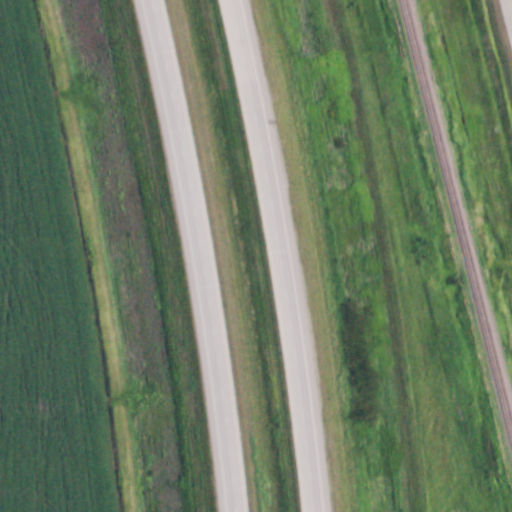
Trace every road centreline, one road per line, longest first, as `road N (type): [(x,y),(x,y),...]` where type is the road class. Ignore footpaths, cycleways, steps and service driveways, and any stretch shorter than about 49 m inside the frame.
road 1 (motorway): [(154,0),(239,511)]
road 2 (motorway): [(316,511),(293,318),(235,0)]
